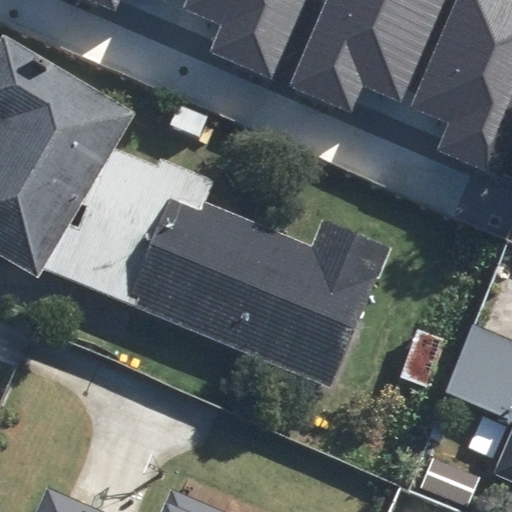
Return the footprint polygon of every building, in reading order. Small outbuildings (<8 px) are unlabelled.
[(81,0),(123,17),(130,0),(170,0),(173,1),(173,0),(81,0)] [(206,52),(270,78),(302,0),(184,0),(182,5),(219,20),(206,52)] [(327,0),(289,92),(353,118),(366,86),(403,102),(445,0),(327,0)] [(436,152),(500,178),(511,148),(511,0),(455,0),(412,105),(449,121),(436,152)] [(167,167),(125,149),(146,113),(13,35),(0,57),(0,115),(9,120),(0,134),(0,251),(48,280),(54,269),(342,392),(403,250),(331,219),(319,246),(214,201),(223,180),(171,157),(167,167)] [(511,448),(501,474),(511,478),(511,448)]
